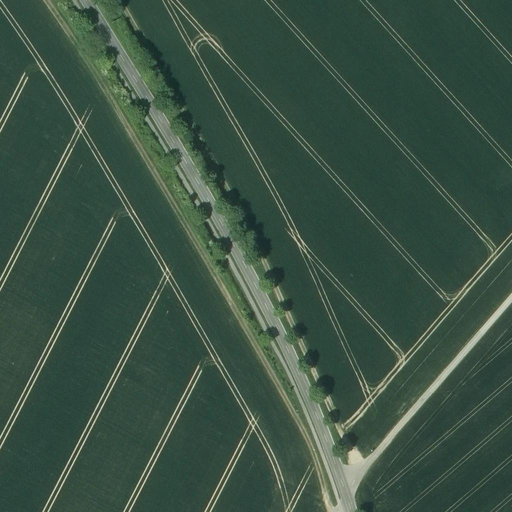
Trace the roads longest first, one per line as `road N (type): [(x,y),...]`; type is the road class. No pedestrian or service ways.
road 1 (track): [(48,0),(297,413),(331,511)]
road 2 (tertiary): [(350,511),(311,388),(244,254),(88,0)]
road 3 (track): [(363,468),(262,248),(122,0)]
road 4 (track): [(511,297),(344,488)]
